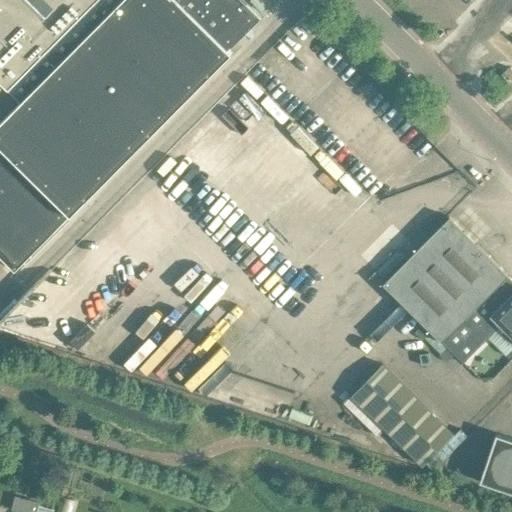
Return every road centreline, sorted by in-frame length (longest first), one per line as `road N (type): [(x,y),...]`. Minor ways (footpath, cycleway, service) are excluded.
road 1 (unclassified): [(0,300),(302,0)]
road 2 (secondary): [(511,153),(357,0)]
